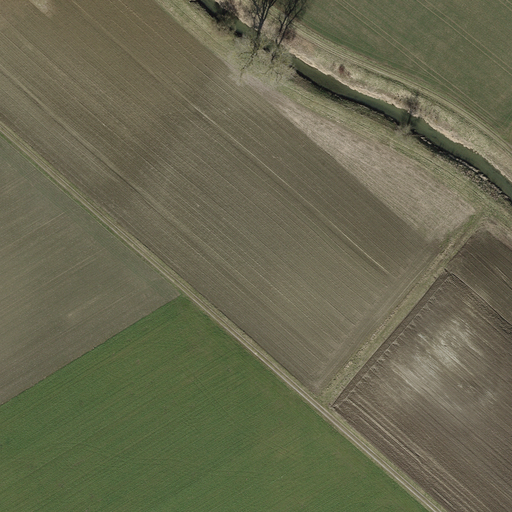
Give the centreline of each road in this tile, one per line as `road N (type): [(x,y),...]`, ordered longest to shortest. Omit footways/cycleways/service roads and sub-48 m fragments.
road 1 (track): [(0,125),(439,511)]
road 2 (track): [(261,0),(307,34),(439,95),(511,151)]
